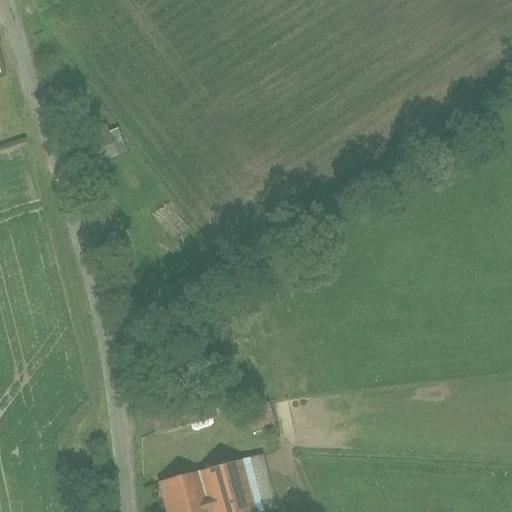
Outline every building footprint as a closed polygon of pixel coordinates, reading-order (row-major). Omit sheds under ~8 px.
[(103,129),(81,136),(90,165),(113,158),(106,136),(103,129)] [(118,132),(106,136),(113,158),(125,154),(118,132)] [(206,387),(146,402),(154,434),(214,419),(206,387)] [(268,406),(245,411),(251,433),(274,427),(268,406)] [(267,457),(166,482),(173,511),(274,511),(280,511),(267,457)]
